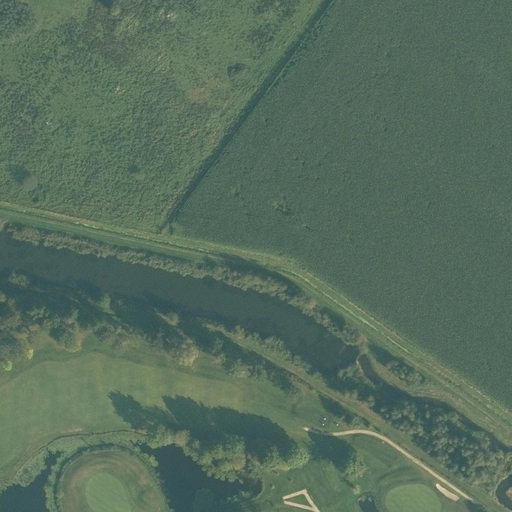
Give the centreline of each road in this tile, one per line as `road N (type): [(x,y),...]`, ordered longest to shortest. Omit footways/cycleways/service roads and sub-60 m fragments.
road 1 (track): [(0,213),(287,275),(511,432)]
road 2 (track): [(502,511),(240,343),(0,288)]
